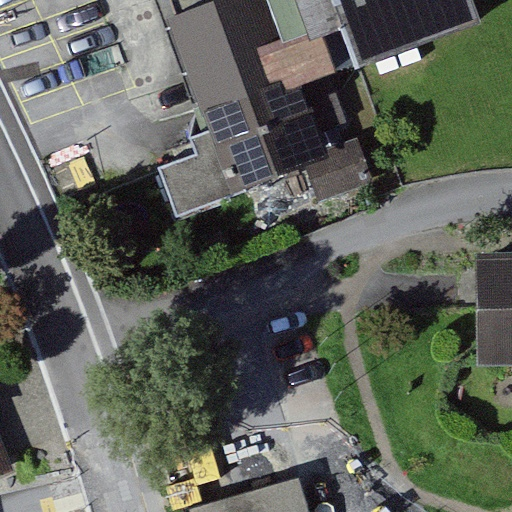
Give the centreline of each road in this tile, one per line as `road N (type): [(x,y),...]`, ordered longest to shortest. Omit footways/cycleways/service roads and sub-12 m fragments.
road 1 (residential): [(84,352),(441,215),(511,207)]
road 2 (residential): [(0,161),(84,352)]
road 3 (residential): [(84,352),(129,511)]
